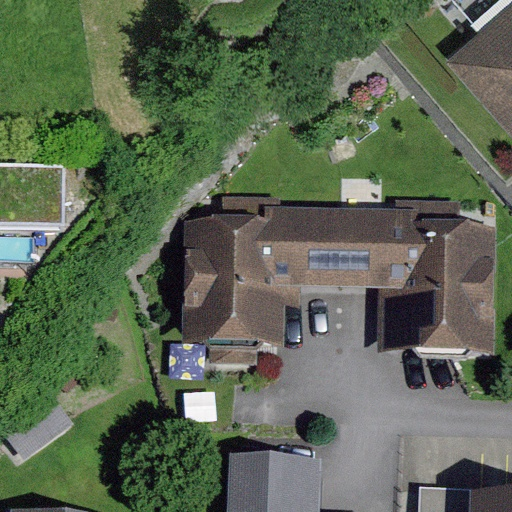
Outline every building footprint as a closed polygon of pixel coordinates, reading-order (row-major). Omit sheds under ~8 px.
[(511,18),(462,68),(511,117),(511,18)] [(0,223),(66,220),(63,154),(0,156),(0,223)] [(201,354),(305,354),(305,296),(403,296),(403,353),(499,353),(499,227),(201,227),(201,354)] [(314,511),(315,458),(239,457),(238,511),(314,511)] [(430,511),(479,511),(480,503),(492,503),(492,491),(431,489),(430,511)] [(479,511),(511,511),(511,503),(492,503),(480,503),(479,511)]
